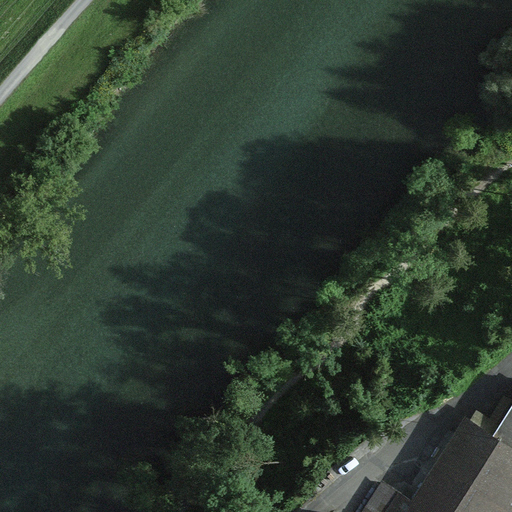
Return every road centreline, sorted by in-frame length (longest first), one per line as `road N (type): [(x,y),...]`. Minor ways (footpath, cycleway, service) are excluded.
road 1 (track): [(511,99),(149,499)]
road 2 (track): [(84,0),(0,94)]
